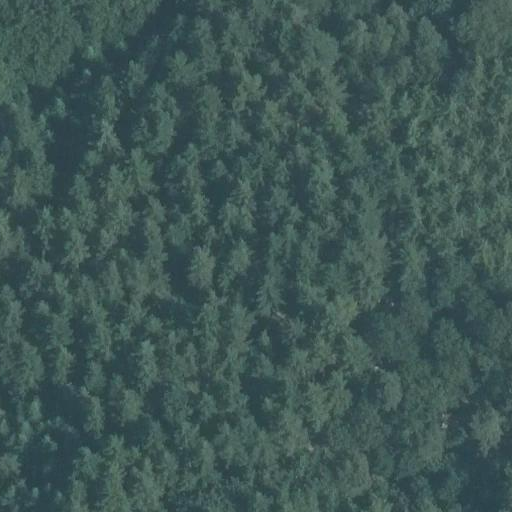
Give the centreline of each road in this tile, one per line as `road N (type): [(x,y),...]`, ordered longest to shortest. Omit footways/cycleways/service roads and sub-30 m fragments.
road 1 (track): [(352,452),(511,377)]
road 2 (track): [(232,511),(352,452)]
road 3 (track): [(0,71),(100,0)]
